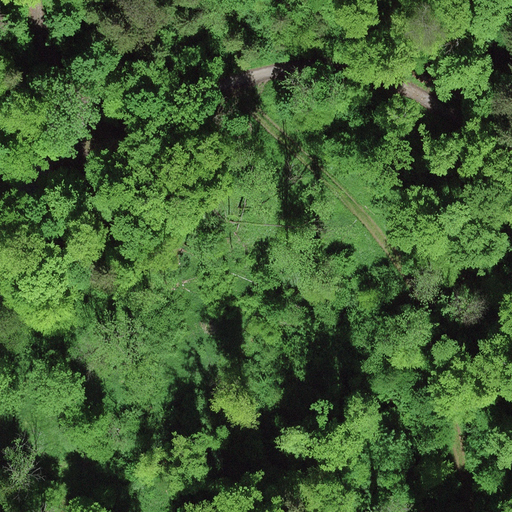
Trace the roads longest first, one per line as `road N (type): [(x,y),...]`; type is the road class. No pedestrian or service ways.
road 1 (track): [(0,167),(258,75),(313,66),(386,75),(511,150)]
road 2 (track): [(220,89),(356,209),(436,313),(477,511)]
road 3 (track): [(35,0),(61,93),(97,131)]
